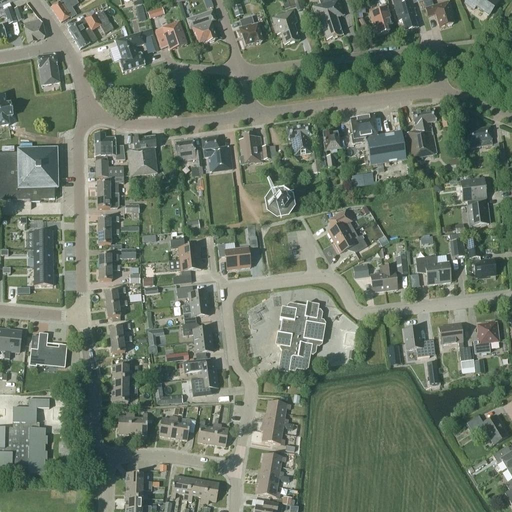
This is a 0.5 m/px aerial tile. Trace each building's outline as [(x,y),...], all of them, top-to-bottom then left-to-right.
[(76,16),(71,9),(78,4),(75,0),(64,0),(51,9),(61,24),(70,18),(71,19),(76,16)] [(213,0),(207,0),(209,9),(215,7),(213,0)] [(281,0),(284,10),(294,7),(292,0),(281,0)] [(338,0),(318,0),(320,5),(313,8),(320,31),(323,30),(327,42),(342,37),(337,20),(344,17),(338,0)] [(413,5),(422,2),(421,0),(399,0),(393,2),(399,22),(401,21),(405,33),(418,29),(414,18),(415,18),(413,10),(414,10),(413,5)] [(430,0),(421,0),(422,2),(427,18),(436,15),(439,28),(447,26),(448,27),(451,26),(452,25),(454,24),(448,3),(433,7),(430,0)] [(467,0),(464,4),(473,10),(475,7),(489,16),(498,3),(498,0),(467,0)] [(3,10),(8,26),(16,23),(9,4),(2,7),(3,10)] [(365,13),(361,4),(355,6),(358,15),(365,13)] [(242,16),(240,6),(232,8),(235,18),(242,16)] [(381,35),(382,35),(383,36),(387,34),(387,33),(389,33),(387,26),(391,25),(386,6),(369,11),(371,18),(370,19),(373,29),(374,29),(376,35),(380,34),(381,35)] [(142,7),(135,9),(138,22),(145,21),(142,7)] [(19,8),(14,10),(18,22),(24,20),(19,8)] [(147,14),(149,20),(164,15),(162,9),(147,14)] [(284,47),(299,42),(294,27),(296,24),(292,12),(272,19),(277,36),(280,35),(284,47)] [(104,35),(113,30),(110,25),(102,13),(99,15),(98,14),(95,15),(95,14),(68,30),(80,51),(97,41),(92,32),(100,27),(104,35)] [(210,24),(215,22),(212,13),(187,21),(190,30),(193,30),(194,35),(196,35),(199,44),(207,42),(207,43),(216,40),(210,24)] [(254,45),(262,43),(257,26),(254,27),(251,18),(239,21),(242,29),(239,30),(241,36),(242,35),(245,47),(254,45)] [(43,40),(44,38),(42,24),(39,22),(39,21),(24,25),(28,45),(36,43),(36,42),(43,40)] [(170,52),(186,46),(179,24),(155,32),(161,51),(168,48),(170,52)] [(151,31),(116,42),(122,60),(119,62),(123,74),(145,67),(141,55),(138,55),(136,48),(145,45),(143,40),(153,36),(151,31)] [(43,86),(59,84),(56,66),(55,57),(53,56),(37,58),(41,86),(43,86)] [(14,125),(15,123),(14,119),(12,118),(10,104),(5,105),(4,97),(0,98),(0,127),(10,126),(14,125)] [(436,155),(431,128),(430,124),(436,123),(433,110),(411,114),(413,126),(414,127),(415,133),(406,134),(411,160),(436,155)] [(401,133),(376,137),(373,118),(350,122),(353,135),(350,135),(352,144),(366,142),(370,166),(405,161),(401,133)] [(310,138),(308,126),(286,129),(288,142),(291,142),(293,154),(294,157),(311,154),(309,139),(310,139),(310,138)] [(470,150),(492,147),(489,129),(467,132),(470,150)] [(336,153),(336,150),(340,150),(337,132),(322,135),(324,143),(323,143),(325,153),(331,152),(331,154),(336,153)] [(270,160),(269,150),(268,148),(261,149),(260,138),(253,139),(253,133),(242,135),(243,140),(239,141),(241,157),(239,159),(240,166),(263,163),(263,161),(270,160)] [(96,179),(103,179),(124,178),(123,168),(108,169),(107,158),(116,158),(116,162),(124,162),(123,147),(115,148),(115,139),(105,139),(105,135),(94,136),(95,151),(96,179)] [(232,171),(229,148),(219,149),(218,138),(201,141),(204,159),(208,159),(211,174),(232,171)] [(155,150),(154,139),(142,140),(142,139),(133,140),(134,152),(127,153),(130,178),(157,175),(154,150),(155,150)] [(195,160),(197,169),(198,178),(203,177),(200,152),(194,153),(193,142),(174,144),(176,160),(183,159),(183,162),(195,160)] [(505,165),(502,144),(494,146),(496,162),(498,161),(499,165),(505,165)] [(57,149),(17,150),(17,154),(0,154),(0,201),(30,201),(30,204),(39,203),(39,201),(54,201),(54,190),(58,190),(57,149)] [(333,156),(326,158),(328,170),(335,169),(333,156)] [(450,173),(460,171),(458,160),(448,162),(450,173)] [(318,162),(311,163),(313,175),(319,174),(318,162)] [(371,173),(350,177),(352,189),(373,186),(371,173)] [(124,178),(103,179),(103,184),(97,185),(97,198),(110,197),(110,196),(118,195),(118,185),(124,185),(124,178)] [(463,206),(467,206),(466,202),(485,200),(483,181),(470,182),(470,184),(460,185),(463,206)] [(289,207),(288,198),(282,194),(274,196),(270,201),(272,210),(277,214),(286,212),(289,207)] [(119,208),(118,195),(110,196),(110,197),(97,198),(97,211),(116,210),(119,208)] [(488,225),(485,200),(466,202),(467,206),(469,227),(488,225)] [(138,206),(125,207),(125,215),(138,215),(138,206)] [(327,234),(333,244),(354,232),(349,224),(352,223),(345,211),(327,222),(332,231),(327,234)] [(110,233),(110,232),(110,223),(119,223),(119,219),(110,219),(110,220),(98,221),(98,234),(110,233)] [(199,231),(198,221),(185,223),(187,233),(191,232),(192,236),(198,235),(197,231),(199,231)] [(463,234),(463,226),(454,227),(455,235),(463,234)] [(119,231),(110,232),(110,233),(98,234),(98,247),(111,246),(110,236),(119,236),(119,231)] [(354,255),(366,248),(360,237),(357,239),(354,232),(333,244),(340,255),(351,248),(354,255)] [(33,233),(33,251),(52,251),(52,233),(33,233)] [(249,238),(250,249),(257,248),(256,238),(249,238)] [(178,250),(179,262),(200,259),(198,248),(184,249),(183,240),(170,242),(171,251),(178,250)] [(462,241),(449,243),(451,258),(464,257),(462,241)] [(478,241),(467,242),(470,260),(481,258),(478,241)] [(238,271),(236,250),(224,251),(224,246),(217,247),(219,259),(225,258),(226,272),(238,271)] [(247,249),(236,250),(238,271),(250,269),(247,249)] [(33,251),(34,269),(52,269),(52,251),(33,251)] [(98,257),(99,270),(111,269),(111,268),(111,262),(117,262),(117,260),(135,260),(135,255),(140,255),(139,251),(121,251),(121,256),(98,257)] [(407,275),(404,253),(399,254),(399,258),(394,258),(397,276),(407,275)] [(415,260),(416,274),(425,273),(427,287),(439,285),(436,265),(435,258),(415,260)] [(201,271),(200,259),(179,262),(181,278),(190,277),(190,272),(201,271)] [(477,280),(485,279),(485,278),(495,277),(493,262),(473,264),(475,279),(477,279),(477,280)] [(439,285),(450,284),(448,263),(436,265),(439,285)] [(366,266),(352,268),(354,281),(368,279),(366,266)] [(396,291),(394,274),(393,266),(381,268),(382,275),(384,293),(396,291)] [(111,269),(99,270),(99,283),(111,283),(111,272),(120,272),(120,268),(111,268),(111,269)] [(34,269),(34,287),(53,287),(52,269),(34,269)] [(372,294),(384,293),(382,275),(370,277),(372,294)] [(129,285),(139,285),(139,276),(129,276),(129,285)] [(152,279),(142,280),(143,288),(153,287),(152,279)] [(14,286),(4,286),(5,297),(15,297),(14,286)] [(206,293),(193,295),(192,288),(176,290),(177,301),(188,300),(189,307),(207,305),(206,293)] [(144,297),(156,296),(156,289),(144,290),(144,297)] [(118,305),(118,304),(117,296),(126,294),(125,290),(116,291),(116,292),(104,294),(106,307),(118,305)] [(127,302),(118,304),(118,305),(106,307),(108,320),(111,319),(119,318),(120,318),(119,308),(127,307),(127,302)] [(279,335),(277,334),(275,347),(279,347),(279,350),(281,352),(278,372),(289,374),(289,372),(295,373),(295,371),(305,372),(308,370),(310,356),(312,356),(315,354),(316,347),(319,348),(321,346),(322,343),(322,344),(325,324),(323,321),(321,321),(322,314),(320,311),(318,311),(319,306),(306,304),(306,307),(289,305),(286,307),(286,309),(281,308),(279,321),(281,321),(279,335)] [(209,317),(207,305),(189,307),(190,315),(183,315),(184,326),(196,325),(195,318),(209,317)] [(268,307),(250,312),(253,326),(266,323),(263,313),(269,311),(268,307)] [(489,345),(499,344),(496,324),(476,326),(478,342),(473,343),(474,356),(490,354),(489,345)] [(194,344),(212,341),(210,329),(197,331),(196,325),(184,326),(182,326),(183,338),(193,337),(194,344)] [(122,331),(130,330),(129,326),(121,327),(121,328),(109,330),(111,343),(123,341),(123,339),(122,331)] [(440,346),(457,344),(461,373),(470,371),(470,374),(474,373),(471,349),(463,350),(460,326),(438,329),(440,346)] [(420,343),(418,329),(403,331),(406,352),(416,351),(416,357),(428,355),(427,342),(420,343)] [(10,353),(20,354),(22,333),(7,332),(5,352),(4,360),(10,361),(10,353)] [(64,369),(66,347),(59,346),(58,349),(46,348),(47,336),(39,335),(39,338),(32,337),(29,367),(36,368),(36,366),(64,369)] [(131,338),(123,339),(123,341),(111,343),(112,356),(125,354),(123,344),(132,343),(131,338)] [(213,353),(212,341),(194,344),(195,355),(213,353)] [(173,355),(174,363),(188,361),(187,354),(173,355)] [(209,360),(196,362),(182,363),(184,375),(197,374),(198,380),(216,378),(214,366),(210,366),(209,360)] [(427,367),(429,384),(436,383),(434,366),(427,367)] [(112,368),(112,380),(128,380),(128,372),(137,372),(137,368),(128,368),(112,368)] [(217,390),(216,378),(198,380),(199,388),(192,388),(193,399),(205,397),(204,391),(217,390)] [(127,388),(128,380),(112,380),(112,392),(137,392),(137,388),(127,388)] [(137,396),(137,392),(112,392),(112,404),(127,404),(127,396),(137,396)] [(13,409),(13,429),(0,429),(0,470),(4,471),(4,473),(12,473),(12,469),(28,469),(27,477),(46,477),(46,469),(44,469),(45,462),(47,462),(47,453),(45,453),(45,446),(47,446),(47,438),(45,438),(45,430),(36,430),(36,409),(49,410),(49,401),(29,400),(28,409),(13,409)] [(266,412),(285,415),(285,410),(286,410),(289,410),(290,405),(286,405),(267,402),(266,412)] [(284,420),(285,415),(266,412),(265,417),(262,417),(262,422),(287,426),(287,424),(287,420),(284,420)] [(118,435),(129,436),(129,415),(126,415),(126,418),(118,418),(118,435)] [(134,415),(129,415),(129,436),(138,436),(138,420),(134,420),(134,415)] [(142,420),(138,420),(138,436),(146,436),(147,415),(143,415),(142,420)] [(494,446),(508,438),(501,427),(502,426),(496,417),(483,425),(478,418),(466,425),(474,437),(484,431),(494,446)] [(159,437),(170,439),(174,418),(170,418),(169,421),(162,420),(159,437)] [(178,419),(174,418),(170,439),(178,441),(181,425),(177,424),(178,419)] [(185,425),(181,425),(178,441),(187,442),(190,421),(186,420),(185,425)] [(260,432),(262,432),(281,435),(283,427),(284,427),(286,429),(292,430),(293,425),(287,424),(287,426),(262,422),(260,432)] [(197,444),(205,445),(208,429),(204,428),(205,424),(201,423),(197,444)] [(212,430),(208,429),(205,445),(214,447),(217,426),(213,425),(212,430)] [(221,426),(217,426),(214,447),(225,448),(228,431),(221,430),(221,426)] [(281,440),(281,435),(262,432),(261,442),(280,445),(283,446),(284,441),(281,440)] [(507,470),(511,467),(511,452),(511,453),(507,447),(492,457),(497,464),(502,463),(507,470)] [(263,455),(261,465),(280,468),(281,463),(281,462),(285,463),(285,458),(282,458),(263,455)] [(279,473),(280,468),(261,465),(260,470),(258,470),(257,474),(282,478),(282,477),(283,473),(280,473),(279,473)] [(256,485),(258,485),(277,488),(278,480),(280,480),(281,482),(288,483),(288,478),(282,477),(282,478),(257,474),(256,485)] [(127,475),(126,487),(151,488),(151,484),(142,484),(142,475),(127,475)] [(180,496),(182,479),(174,478),(171,499),(175,499),(175,495),(180,496)] [(183,501),(187,501),(191,481),(182,479),(180,496),(184,496),(183,501)] [(199,482),(191,481),(187,501),(191,502),(192,497),(196,498),(199,482)] [(200,503),(204,504),(207,483),(199,482),(196,498),(200,499),(200,503)] [(219,485),(207,483),(204,504),(207,505),(209,502),(216,503),(219,485)] [(276,493),(277,488),(258,485),(256,495),(275,498),(279,499),(280,494),(276,493)] [(151,492),(151,488),(126,487),(126,499),(141,500),(142,492),(151,492)] [(126,499),(126,511),(151,511),(151,508),(141,508),(141,500),(126,499)] [(276,511),(278,505),(263,502),(263,508),(255,507),(254,511),(276,511)]
